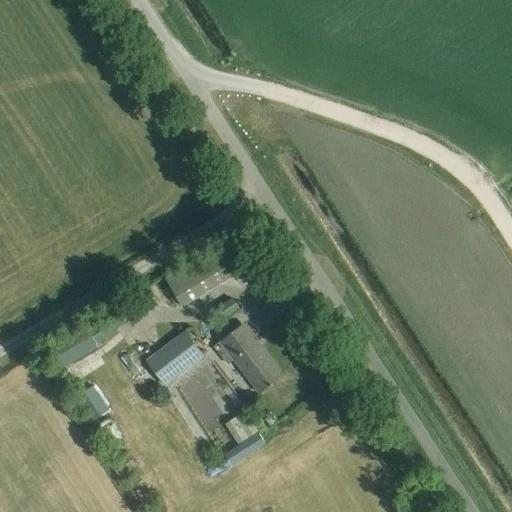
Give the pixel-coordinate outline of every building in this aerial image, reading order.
[(251,267),(235,240),(168,280),(184,306),(251,267)] [(232,300),(214,312),(220,321),(238,309),(232,300)] [(113,331),(138,316),(129,301),(68,338),(78,354),(95,344),(97,347),(116,336),(113,331)] [(229,365),(234,362),(259,395),(284,377),(265,351),(260,355),(240,329),(215,348),(229,365)] [(206,358),(186,331),(146,361),(166,388),(206,358)] [(105,384),(91,391),(100,409),(114,402),(105,384)] [(242,442),(261,429),(248,410),(229,423),(242,442)] [(137,429),(129,415),(116,423),(124,437),(137,429)] [(277,464),(289,482),(312,466),(300,449),(277,464)] [(259,477),(266,492),(278,487),(272,471),(259,477)] [(235,491),(207,511),(245,511),(248,510),(235,491)]
